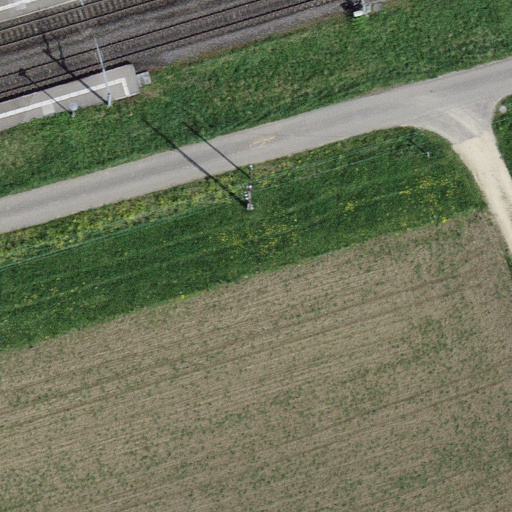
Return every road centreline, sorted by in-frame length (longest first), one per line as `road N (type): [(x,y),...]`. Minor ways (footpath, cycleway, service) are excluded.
road 1 (unclassified): [(511,70),(0,212)]
road 2 (track): [(511,231),(450,88)]
